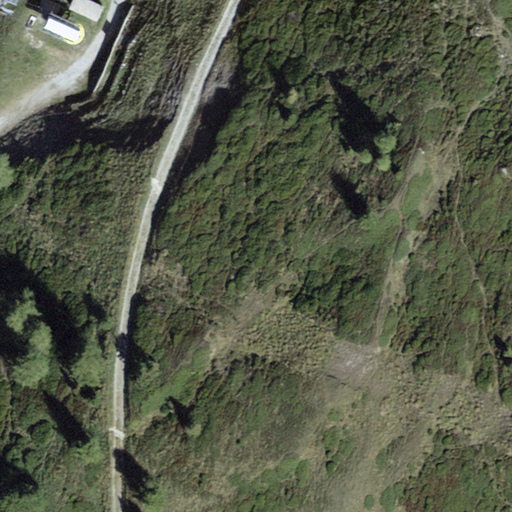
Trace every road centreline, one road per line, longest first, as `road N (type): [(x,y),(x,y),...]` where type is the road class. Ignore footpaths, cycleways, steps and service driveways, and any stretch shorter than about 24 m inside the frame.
road 1 (track): [(240,0),(151,206),(117,385),(122,511)]
road 2 (track): [(106,40),(86,64),(0,123)]
